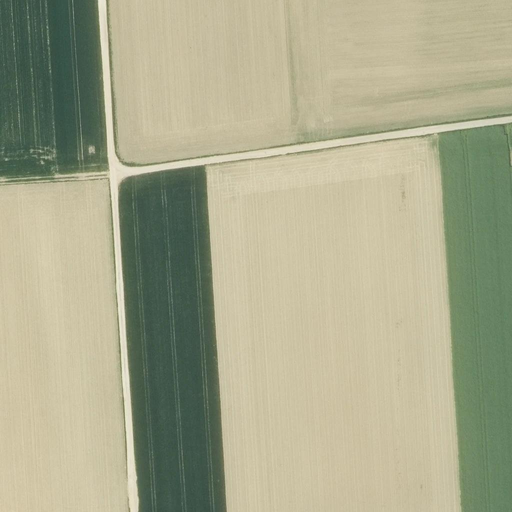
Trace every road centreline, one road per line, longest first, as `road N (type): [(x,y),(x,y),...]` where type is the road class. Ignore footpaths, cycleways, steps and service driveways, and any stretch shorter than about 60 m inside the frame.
road 1 (track): [(0,181),(112,174),(511,120)]
road 2 (track): [(133,511),(101,0)]
